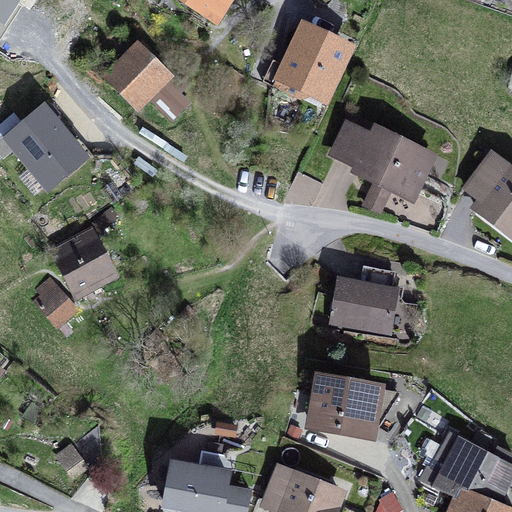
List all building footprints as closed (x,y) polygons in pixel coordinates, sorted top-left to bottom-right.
[(0,0),(0,21),(7,25),(21,0),(0,0)] [(183,0),(207,15),(216,0),(183,0)] [(216,0),(207,15),(215,20),(227,0),(216,0)] [(295,97),(300,86),(324,97),(346,52),(305,32),(294,55),(288,53),(281,66),(287,69),(278,89),(295,97)] [(184,85),(174,75),(141,42),(134,48),(168,82),(148,101),(171,123),(188,107),(175,94),(184,85)] [(104,78),(138,111),(148,101),(168,82),(134,48),(104,78)] [(89,152),(52,108),(28,128),(23,122),(0,141),(0,155),(3,159),(16,147),(33,167),(48,185),(64,172),(81,158),(89,152)] [(347,128),(334,155),(360,167),(358,172),(378,182),(373,191),(386,197),(391,188),(412,198),(431,160),(377,133),(373,141),(347,128)] [(431,160),(433,155),(379,129),(377,133),(431,160)] [(64,172),(71,180),(87,166),(81,158),(64,172)] [(511,176),(490,160),(471,184),(487,196),(482,203),(477,210),(511,237),(511,176)] [(37,194),(48,185),(33,167),(22,176),(37,194)] [(482,203),(487,196),(471,184),(466,191),(482,203)] [(366,206),(378,212),(386,197),(373,191),(366,206)] [(54,260),(74,298),(113,276),(95,242),(106,235),(102,229),(118,218),(111,209),(87,227),(89,230),(53,251),(56,258),(54,260)] [(413,336),(418,309),(405,307),(402,294),(391,292),(394,274),(366,269),(363,287),(340,282),(333,322),(413,336)] [(34,303),(56,329),(77,310),(50,279),(36,290),(41,296),(34,303)] [(380,392),(320,381),(311,426),(371,438),(380,392)] [(450,436),(431,470),(428,469),(422,480),(464,500),(471,503),(474,496),(492,459),(450,436)] [(58,457),(73,478),(86,468),(71,448),(58,457)] [(511,462),(511,457),(498,450),(492,459),(474,496),(498,505),(511,476),(511,468),(510,467),(511,462)] [(166,507),(193,511),(220,511),(221,511),(225,487),(231,457),(202,452),(199,469),(174,465),(166,507)] [(334,511),(341,496),(277,471),(265,502),(284,509),(282,511),(334,511)] [(225,487),(221,511),(222,511),(247,511),(251,492),(225,487)] [(454,502),(449,511),(511,511),(511,510),(498,505),(474,496),(471,503),(464,500),(461,506),(454,502)] [(400,511),(393,497),(381,503),(385,511),(400,511)] [(262,509),(270,511),(282,511),(284,509),(265,502),(262,509)]
